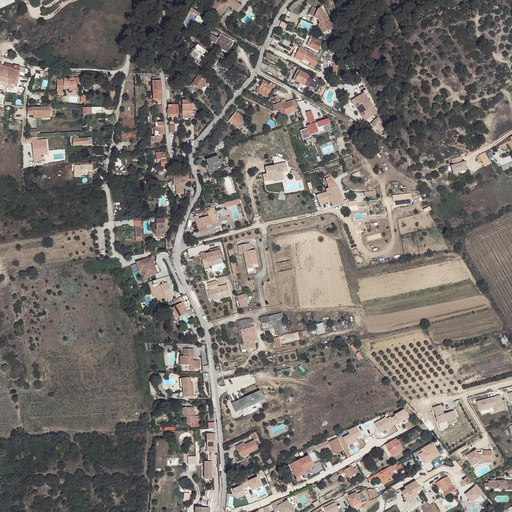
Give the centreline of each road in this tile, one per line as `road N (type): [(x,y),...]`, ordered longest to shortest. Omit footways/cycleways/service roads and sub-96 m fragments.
road 1 (residential): [(221,511),(208,343),(176,256),(199,190),(192,169)]
road 2 (track): [(146,0),(134,17),(109,157),(116,258)]
road 3 (residential): [(192,169),(197,143),(258,69),(291,0)]
road 4 (residential): [(192,169),(174,164),(168,144),(157,47),(170,0)]
road 5 (track): [(11,15),(9,46),(31,67),(126,70)]
